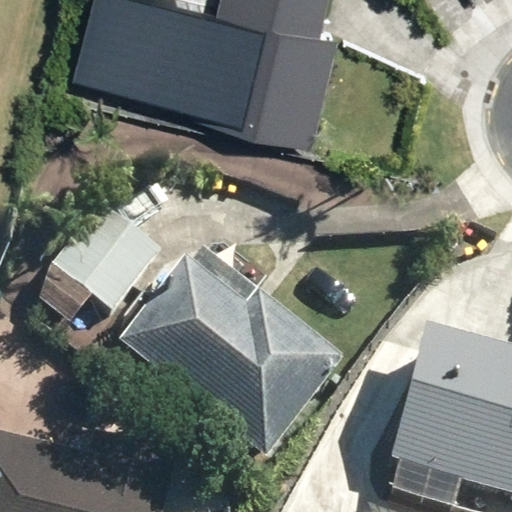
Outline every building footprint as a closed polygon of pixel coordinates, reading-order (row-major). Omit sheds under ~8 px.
[(217,0),(192,125),(289,144),(318,0),(217,0)] [(106,324),(150,259),(78,209),(33,274),(106,324)] [(185,264),(108,367),(254,475),(331,372),(185,264)] [(511,511),(511,382),(403,355),(371,483),(491,511),(511,511)] [(0,449),(0,511),(148,511),(155,483),(0,449)]
